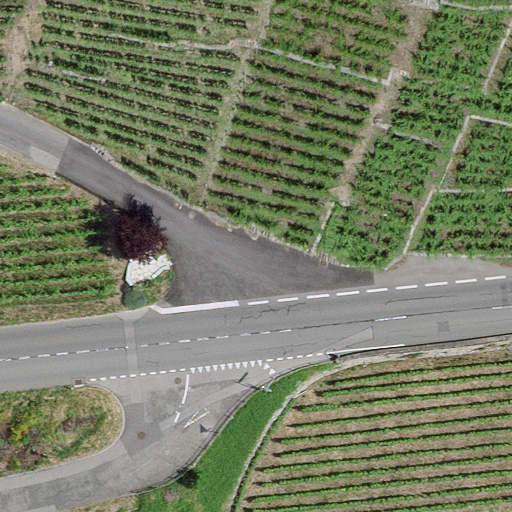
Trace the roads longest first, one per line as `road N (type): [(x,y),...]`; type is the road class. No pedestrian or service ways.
road 1 (unclassified): [(246,331),(213,256),(171,208),(0,128)]
road 2 (unclassified): [(193,335),(181,422),(142,465),(0,502)]
road 3 (tertiary): [(511,298),(246,331)]
road 4 (tertiary): [(193,335),(0,355)]
